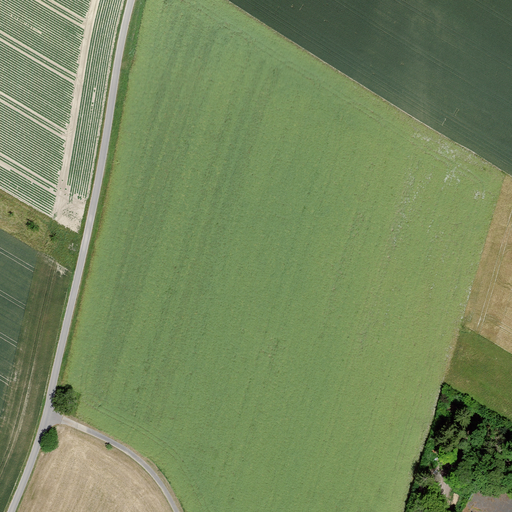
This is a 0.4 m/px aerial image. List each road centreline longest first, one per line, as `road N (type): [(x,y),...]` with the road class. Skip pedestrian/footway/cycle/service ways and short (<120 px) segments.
road 1 (unclassified): [(12,511),(28,476),(95,201),(133,0)]
road 2 (track): [(44,414),(140,461),(176,511)]
